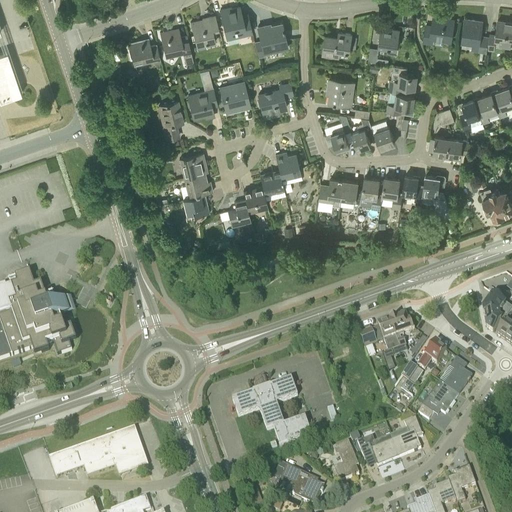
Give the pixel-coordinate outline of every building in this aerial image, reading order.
[(228,39),(252,33),(248,14),(241,15),(239,6),(225,10),(225,8),(220,10),(228,39)] [(212,31),(218,29),(215,15),(202,18),(203,20),(200,21),(199,20),(190,22),(196,46),(215,42),(212,31)] [(433,39),(451,42),(454,19),(433,16),(431,30),(425,29),(423,43),(432,44),(433,39)] [(487,53),(487,49),(489,37),(480,35),(482,21),(465,18),(461,43),(472,44),(471,51),(487,53)] [(494,50),(495,44),(511,46),(511,21),(498,20),(496,34),(489,33),(489,37),(487,49),(494,50)] [(287,48),(281,23),(270,25),(271,26),(267,27),(266,24),(257,26),(261,41),(254,42),(257,52),(258,57),(265,55),(265,54),(287,48)] [(396,50),(398,39),(399,29),(388,28),(388,26),(378,24),(376,36),(379,36),(377,47),(385,48),(384,52),(395,54),(396,50)] [(193,63),(189,45),(187,35),(180,36),(179,31),(173,32),(172,29),(160,32),(165,56),(182,52),(185,65),(193,63)] [(339,52),(349,53),(352,34),(339,32),(338,39),(325,37),(323,48),(326,48),(325,55),(339,57),(339,52)] [(160,59),(159,54),(156,44),(149,46),(148,41),(142,43),(141,41),(130,44),(135,64),(160,59)] [(376,62),(378,48),(370,47),(368,61),(376,62)] [(0,100),(21,93),(10,62),(8,58),(9,58),(7,51),(0,53),(0,100)] [(370,65),(369,72),(377,74),(378,66),(370,65)] [(217,68),(210,70),(212,77),(218,75),(217,68)] [(395,93),(414,95),(401,93),(402,87),(415,89),(417,74),(399,72),(398,80),(389,78),(387,91),(390,91),(396,92),(395,93)] [(328,104),(351,107),(355,81),(329,78),(327,88),(330,88),(328,104)] [(246,79),(219,86),(225,113),(245,108),(243,101),(251,99),(246,79)] [(279,87),(258,92),(264,117),(278,114),(276,105),(284,103),(284,104),(285,104),(283,97),(292,94),(289,83),(278,86),(279,87)] [(204,90),(188,94),(194,118),(205,115),(206,117),(213,115),(210,102),(216,101),(217,105),(215,95),(213,86),(204,88),(204,90)] [(507,115),(505,108),(511,105),(511,95),(511,93),(511,91),(509,87),(496,91),(499,100),(495,102),(498,110),(498,111),(497,111),(500,117),(507,115)] [(398,113),(400,113),(401,107),(412,109),(414,95),(395,93),(396,92),(390,91),(388,103),(387,103),(386,111),(398,113)] [(498,111),(498,110),(495,102),(491,93),(479,97),(482,106),(477,108),(482,122),(483,124),(490,121),(488,115),(497,111),(498,111)] [(472,129),(471,126),(482,122),(477,108),(474,99),(463,103),(462,102),(456,105),(466,131),(472,129)] [(157,106),(165,139),(178,136),(175,124),(182,122),(177,101),(157,106)] [(448,123),(454,121),(450,108),(443,110),(448,123)] [(361,117),(369,119),(370,110),(356,109),(354,116),(361,117)] [(442,125),(448,123),(443,110),(437,112),(442,125)] [(395,128),(402,129),(407,130),(409,118),(404,117),(404,114),(400,113),(398,113),(397,118),(395,128)] [(339,114),(344,129),(325,135),(329,145),(334,144),(337,150),(350,146),(346,132),(351,130),(346,115),(339,114)] [(359,129),(352,131),(357,149),(371,145),(367,133),(372,131),(373,133),(370,124),(369,119),(361,117),(363,123),(358,125),(359,129)] [(389,126),(375,131),(381,148),(395,143),(393,138),(389,126)] [(440,156),(441,154),(446,155),(450,137),(435,135),(434,140),(430,140),(429,150),(433,150),(433,153),(435,153),(435,155),(440,156)] [(450,137),(446,155),(460,157),(461,153),(469,154),(470,144),(469,140),(450,137)] [(490,138),(486,144),(491,147),(495,141),(490,138)] [(183,178),(204,172),(207,172),(203,152),(179,158),(183,178)] [(281,178),(291,175),(300,173),(295,153),(282,156),(281,153),(275,154),(279,169),(281,178)] [(281,178),(279,169),(259,174),(262,186),(264,193),(283,189),(281,178)] [(183,178),(188,197),(204,193),(212,191),(211,185),(208,185),(204,172),(183,178)] [(470,191),(477,188),(471,172),(464,175),(470,191)] [(422,201),(424,186),(417,185),(418,177),(405,175),(403,192),(402,192),(402,193),(415,194),(414,200),(422,201)] [(443,191),(438,190),(440,177),(425,175),(424,186),(422,201),(434,203),(435,205),(440,219),(451,218),(443,191)] [(382,195),(377,194),(379,178),(364,176),(363,189),(360,204),(360,205),(371,206),(371,209),(380,210),(381,198),(382,198),(382,195)] [(402,193),(402,192),(402,194),(397,193),(400,179),(385,176),(382,195),(382,198),(383,198),(383,196),(392,197),(391,208),(400,209),(402,193)] [(478,179),(480,187),(486,185),(484,177),(478,179)] [(341,198),(344,180),(331,178),(329,186),(321,185),(322,183),(321,183),(319,200),(333,202),(333,205),(340,206),(341,198)] [(360,204),(363,189),(357,189),(358,182),(344,180),(341,198),(354,200),(354,203),(360,204)] [(264,193),(262,186),(254,188),(254,190),(244,192),(244,190),(243,190),(245,198),(248,211),(267,206),(264,193)] [(491,190),(491,187),(481,191),(488,211),(492,209),(494,216),(504,213),(504,212),(511,208),(511,205),(505,187),(497,190),(496,188),(491,190)] [(186,213),(192,212),(193,216),(209,213),(207,204),(208,204),(207,204),(204,193),(188,197),(182,198),(185,210),(185,209),(186,213)] [(248,211),(245,198),(240,200),(234,201),(235,208),(227,210),(231,224),(250,220),(248,211)] [(283,229),(284,237),(293,236),(292,228),(283,229)] [(213,241),(204,243),(206,252),(215,251),(213,241)] [(70,344),(77,342),(71,327),(69,328),(68,325),(66,325),(66,324),(64,324),(63,321),(65,320),(64,319),(66,318),(65,315),(71,313),(66,299),(60,301),(59,298),(57,298),(57,297),(55,297),(54,295),(53,295),(51,289),(44,291),(41,284),(35,287),(30,273),(9,280),(11,287),(7,288),(6,287),(0,288),(0,360),(11,356),(11,357),(13,356),(19,354),(20,355),(21,353),(22,353),(24,353),(25,352),(33,349),(35,356),(49,351),(47,344),(53,342),(58,356),(72,351),(70,344)] [(507,317),(510,313),(510,312),(503,307),(505,304),(493,295),(483,309),(484,315),(501,312),(507,317)] [(501,312),(484,315),(486,329),(493,333),(502,320),(504,322),(507,317),(501,312)] [(390,322),(395,337),(414,330),(411,321),(408,322),(405,316),(390,322)] [(496,336),(506,342),(511,332),(511,317),(510,316),(496,336)] [(390,322),(378,326),(384,341),(388,352),(395,349),(399,347),(397,340),(395,337),(390,322)] [(365,348),(376,344),(371,330),(360,335),(365,348)] [(397,340),(399,347),(395,349),(397,355),(407,351),(403,338),(397,340)] [(426,354),(418,367),(424,371),(431,361),(437,365),(447,351),(435,343),(427,355),(426,354)] [(444,385),(459,396),(468,383),(469,384),(471,381),(470,380),(472,377),(464,371),(467,366),(457,358),(450,368),(454,371),(444,385)] [(418,369),(417,368),(410,364),(401,377),(403,378),(407,381),(401,389),(409,394),(414,386),(423,373),(418,369)] [(436,378),(440,373),(434,370),(431,375),(436,378)] [(276,404),(297,396),(292,379),(271,387),(271,386),(253,392),(253,393),(232,400),(239,417),(259,410),(259,411),(260,411),(267,431),(274,429),(280,447),(289,443),(311,435),(305,418),(284,425),(276,404)] [(418,413),(429,420),(437,409),(445,415),(459,396),(444,385),(440,382),(418,413)] [(333,407),(327,409),(331,420),(337,419),(333,407)] [(390,436),(399,458),(414,452),(414,453),(418,452),(417,451),(421,449),(417,439),(423,437),(415,419),(404,423),(406,429),(390,436)] [(148,467),(135,428),(49,458),(56,478),(84,468),(88,478),(116,468),(119,477),(148,467)] [(352,442),(360,438),(357,433),(349,436),(352,442)] [(361,441),(365,450),(368,459),(374,457),(378,467),(399,458),(390,436),(374,442),(372,437),(361,441)] [(343,465),(334,469),(339,482),(352,477),(352,478),(356,477),(355,476),(359,474),(354,463),(357,462),(349,442),(333,448),(336,456),(339,455),(343,465)] [(296,488),(292,495),(315,505),(321,493),(322,494),(324,491),(322,490),(324,486),(313,481),(314,479),(305,474),(288,466),(281,481),(296,488)] [(457,504),(465,501),(461,490),(476,484),(469,467),(457,471),(458,475),(447,479),(449,482),(455,499),(457,504)] [(265,480),(271,474),(267,469),(260,474),(265,480)] [(443,511),(441,504),(455,499),(449,482),(437,486),(438,489),(427,493),(428,497),(434,511),(443,511)] [(434,511),(428,497),(417,501),(418,504),(407,508),(408,511),(434,511)] [(144,511),(151,510),(146,498),(107,511),(97,511),(94,502),(67,511),(144,511)]
